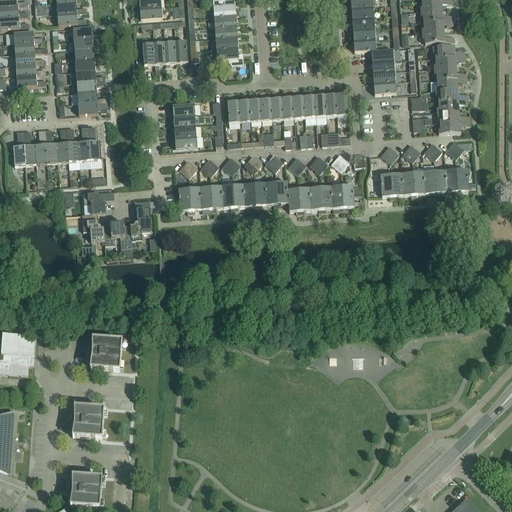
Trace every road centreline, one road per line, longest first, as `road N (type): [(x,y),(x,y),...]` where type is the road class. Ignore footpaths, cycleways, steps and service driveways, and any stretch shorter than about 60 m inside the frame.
road 1 (residential): [(448,140),(358,148),(353,80),(264,85)]
road 2 (residential): [(156,194),(149,85),(264,85)]
road 3 (residential): [(35,511),(47,492),(54,385)]
